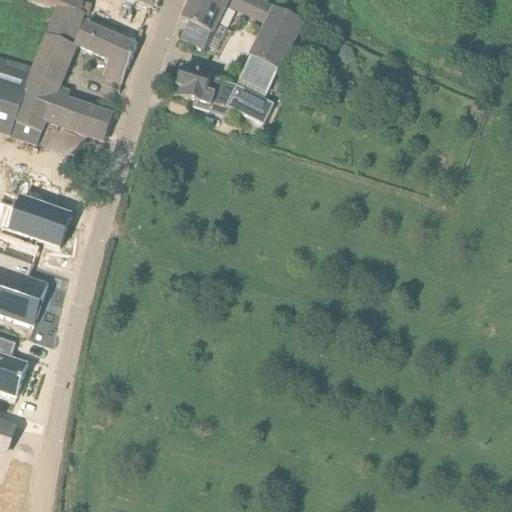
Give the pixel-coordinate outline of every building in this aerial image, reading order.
[(56,9),(45,36),(72,48),(84,17),(79,15),(83,5),(84,0),(140,0),(139,2),(153,8),(155,0),(23,0),(32,2),(56,9)] [(277,74),(302,25),(273,10),(273,8),(256,0),(193,0),(192,4),(221,18),(228,2),(268,22),(249,60),(277,74)] [(211,36),(221,18),(192,4),(183,22),(189,25),(181,40),(203,51),(211,36)] [(84,27),(74,49),(77,51),(106,64),(103,74),(104,74),(123,81),(123,82),(136,50),(84,27)] [(61,90),(77,51),(74,49),(72,48),(45,36),(32,69),(14,125),(41,136),(42,136),(48,122),(61,90)] [(0,136),(9,140),(14,125),(32,69),(0,60),(0,136)] [(180,89),(178,98),(196,104),(194,109),(210,114),(213,104),(228,109),(227,109),(265,128),(274,107),(236,88),(200,76),(200,75),(197,74),(197,75),(182,71),(177,88),(180,89)] [(70,93),(61,90),(48,122),(105,142),(113,118),(66,102),(70,93)] [(41,136),(14,125),(9,140),(36,148),(41,136)] [(0,257),(26,266),(33,268),(39,251),(37,250),(36,250),(38,245),(39,245),(60,252),(71,220),(21,203),(20,207),(18,213),(0,206),(0,257)] [(0,319),(33,330),(48,287),(29,281),(33,268),(26,266),(0,257),(0,319)] [(0,394),(17,401),(28,368),(10,361),(14,348),(0,343),(0,394)] [(0,455),(4,457),(13,430),(0,425),(0,455)]
